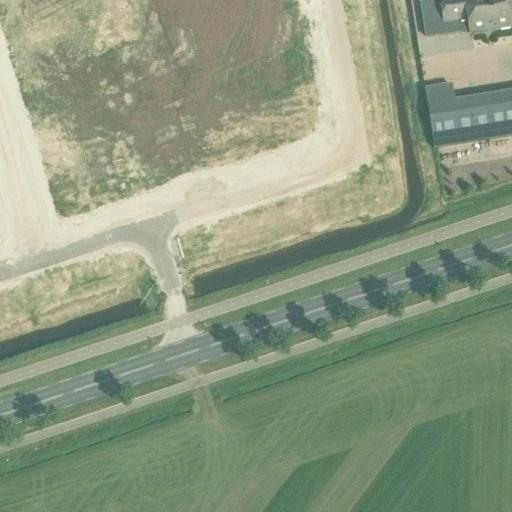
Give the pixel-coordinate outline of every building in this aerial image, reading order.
[(52,0),(21,0),(9,4),(16,29),(42,23),(44,32),(69,26),(66,13),(56,15),(52,0)] [(303,14),(298,0),(264,0),(253,4),(261,27),(252,30),(256,44),(282,36),(278,23),(303,14)] [(426,40),(471,33),(471,35),(511,28),(511,12),(510,0),(441,0),(442,1),(420,4),(426,40)] [(81,53),(77,40),(54,47),(57,57),(32,65),(38,89),(80,77),(74,55),(81,53)] [(268,76),(265,68),(253,72),(256,80),(268,76)] [(256,80),(253,72),(242,76),(244,84),(256,80)] [(222,76),(210,80),(213,88),(225,84),(222,76)] [(85,98),(80,77),(38,89),(45,112),(71,106),(74,115),(98,110),(94,96),(85,98)] [(434,152),(511,140),(511,94),(454,103),(451,86),(424,91),(434,152)] [(320,128),(307,89),(285,97),(298,135),(320,128)] [(298,135),(285,97),(265,104),(278,142),(298,135)] [(278,142),(265,104),(244,111),(257,149),(278,142)] [(134,115),(131,106),(119,110),(122,119),(134,115)] [(257,149),(244,111),(223,118),(236,156),(257,149)] [(236,156),(223,118),(201,126),(214,164),(236,156)] [(104,122),(92,126),(95,134),(107,130),(104,122)] [(95,134),(92,126),(81,129),(83,138),(95,134)] [(181,180),(169,141),(146,149),(159,187),(181,180)] [(139,194),(159,187),(146,149),(125,156),(139,194)] [(139,194),(125,156),(105,163),(118,201),(139,194)] [(118,201),(105,163),(84,170),(97,208),(118,201)] [(97,208),(84,170),(62,178),(75,216),(97,208)]
